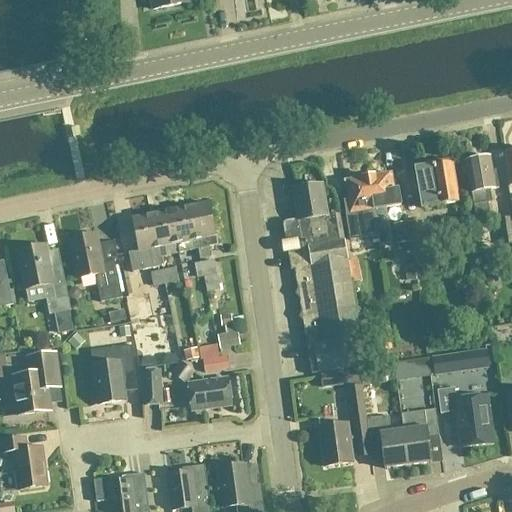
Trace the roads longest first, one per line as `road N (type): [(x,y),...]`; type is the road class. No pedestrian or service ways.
road 1 (tertiary): [(0,101),(498,0)]
road 2 (residential): [(277,432),(243,160)]
road 3 (residential): [(243,160),(511,108)]
road 4 (residential): [(0,213),(243,160)]
road 5 (residential): [(69,453),(277,432)]
